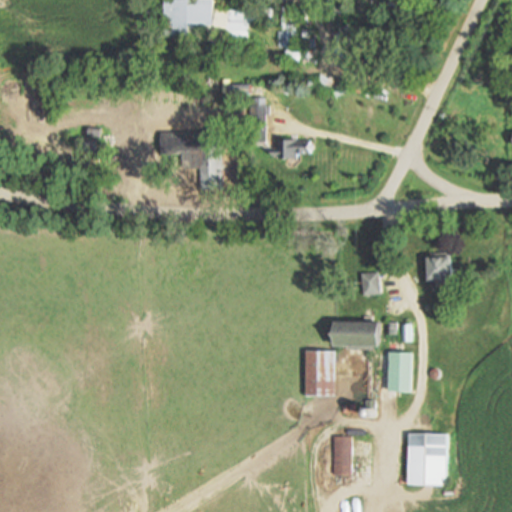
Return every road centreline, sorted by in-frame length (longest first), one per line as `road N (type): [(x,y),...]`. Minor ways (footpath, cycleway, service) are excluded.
road 1 (residential): [(0,193),(126,211),(234,215),(511,201)]
road 2 (residential): [(478,0),(375,210)]
